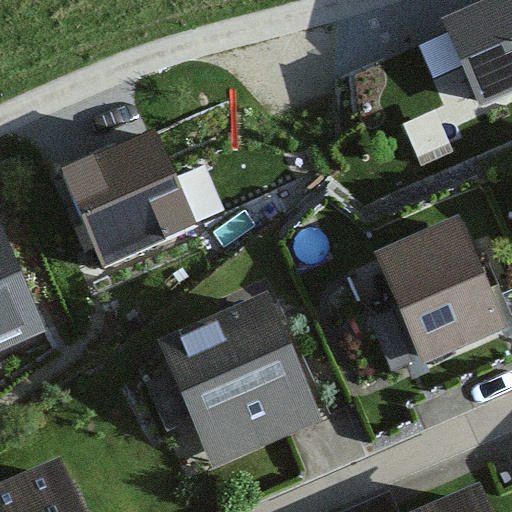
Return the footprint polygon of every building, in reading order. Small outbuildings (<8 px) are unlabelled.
[(189,232),(152,150),(71,186),(108,268),(189,232)] [(459,219),(373,258),(396,309),(370,321),(394,374),(407,368),(413,380),(430,372),(427,365),(508,328),(459,219)] [(0,355),(46,335),(0,233),(0,355)] [(268,295),(158,343),(213,468),(323,420),(268,295)] [(83,511),(61,461),(0,487),(0,511),(83,511)] [(491,511),(481,487),(422,511),(400,511),(392,493),(347,511),(491,511)]
